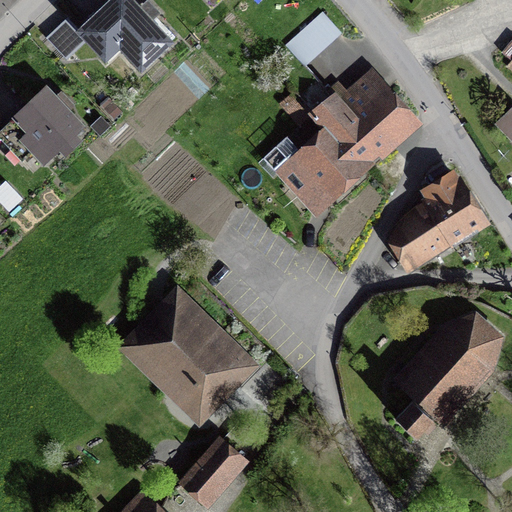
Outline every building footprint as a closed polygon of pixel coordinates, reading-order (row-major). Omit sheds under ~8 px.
[(141,69),(170,42),(130,0),(111,0),(79,31),(105,59),(119,46),(141,69)] [(286,45),(304,64),(340,32),(322,13),(286,45)] [(315,209),(411,122),(367,73),(346,92),(337,83),(328,92),(335,99),(334,101),(336,103),(320,117),(317,114),(314,118),(316,119),(318,118),(329,130),(300,157),(287,142),(270,158),(315,209)] [(82,127),(45,88),(0,130),(0,138),(22,161),(33,151),(44,163),(82,127)] [(511,107),(496,122),(511,138),(511,107)] [(109,126),(100,118),(92,126),(100,134),(109,126)] [(482,220),(452,174),(425,191),(432,202),(398,225),(389,241),(406,268),(482,220)] [(199,413),(246,365),(177,298),(130,346),(199,413)] [(414,399),(394,419),(416,438),(435,418),(440,423),(490,367),(499,337),(475,315),(445,327),(395,382),(414,399)] [(222,440),(183,484),(205,504),(243,459),(222,440)] [(159,511),(143,496),(124,511),(159,511)]
